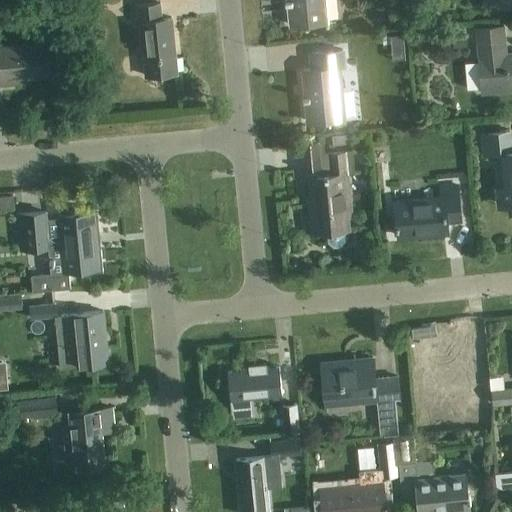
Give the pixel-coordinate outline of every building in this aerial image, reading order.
[(98,0),(83,1),(84,14),(99,13),(98,0)] [(288,0),(291,25),(327,21),(324,0),(288,0)] [(160,3),(136,6),(138,23),(141,22),(146,76),(177,73),(172,18),(162,19),(160,3)] [(511,57),(507,58),(505,42),(504,26),(476,29),(483,93),(511,90),(511,57)] [(465,33),(455,34),(456,47),(467,46),(465,33)] [(0,54),(0,59),(0,58),(0,85),(9,84),(8,78),(50,74),(47,43),(0,47),(0,54)] [(313,69),(303,70),(308,121),(345,118),(340,67),(345,67),(344,50),(311,53),(313,69)] [(477,101),(477,74),(463,74),(463,102),(477,101)] [(504,187),(506,205),(511,204),(511,146),(510,130),(484,133),(486,154),(502,153),(505,187),(504,187)] [(351,134),(332,135),(333,145),(352,143),(351,134)] [(326,165),(310,167),(310,176),(314,211),(310,212),(311,232),(328,230),(329,241),(334,246),(342,245),(346,240),(345,228),(349,228),(346,197),(353,197),(351,173),(358,173),(355,150),(329,153),(325,154),(326,165)] [(443,197),(397,200),(399,236),(418,235),(417,232),(447,230),(447,220),(461,219),(458,184),(442,185),(443,197)] [(0,209),(15,208),(14,195),(0,195),(0,209)] [(94,211),(58,215),(58,218),(46,219),(46,212),(17,215),(20,248),(49,246),(51,273),(31,275),(33,291),(70,288),(69,272),(99,269),(100,272),(103,271),(101,249),(97,249),(94,211)] [(0,310),(24,308),(23,297),(0,298),(0,310)] [(103,311),(73,314),(57,315),(57,316),(55,303),(54,303),(39,305),(30,306),(31,318),(55,316),(60,368),(78,366),(108,363),(103,311)] [(474,348),(423,353),(426,386),(461,383),(465,418),(469,417),(470,428),(490,427),(496,410),(490,358),(476,360),(474,348)] [(378,400),(381,436),(390,435),(396,435),(398,435),(394,400),(400,400),(398,376),(375,378),(373,357),(355,359),(355,362),(323,365),(327,405),(378,400)] [(249,369),(228,371),(231,400),(232,418),(254,416),(253,397),(283,395),(280,366),(267,368),(267,362),(249,363),(249,369)] [(511,388),(496,390),(497,405),(511,403),(511,388)] [(56,397),(20,401),(22,417),(58,413),(56,397)] [(295,403),(281,404),(283,433),(297,432),(295,403)] [(68,425),(62,426),(64,448),(66,465),(72,464),(73,466),(105,463),(102,432),(101,422),(114,421),(113,407),(93,409),(93,408),(67,411),(68,425)] [(396,435),(400,475),(402,497),(418,495),(419,511),(422,511),(449,509),(449,511),(466,511),(467,511),(466,508),(469,507),(466,473),(432,476),(431,459),(416,461),(413,433),(398,435),(396,435)] [(390,435),(381,436),(377,436),(378,444),(381,468),(359,470),(360,483),(321,487),(323,511),(386,511),(384,480),(383,481),(383,477),(400,475),(396,435),(390,435)] [(298,438),(269,441),(270,454),(300,451),(298,438)] [(280,459),(263,460),(262,456),(236,459),(241,511),(267,511),(265,486),(283,485),(280,459)] [(305,469),(296,469),(297,479),(305,478),(305,469)] [(511,472),(495,474),(494,474),(495,488),(511,486),(511,472)] [(122,511),(121,499),(81,503),(82,511),(122,511)]
